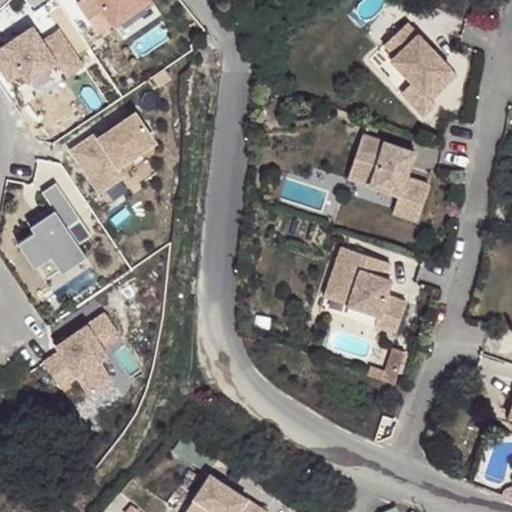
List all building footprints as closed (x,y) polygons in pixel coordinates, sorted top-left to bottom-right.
[(96,0),(114,21),(138,0),(96,0)] [(455,66),(416,22),(392,43),(403,55),(398,59),(419,82),(436,101),(450,87),(442,78),(455,66)] [(32,27),(3,46),(28,82),(56,63),(32,27)] [(464,76),(455,66),(442,78),(450,87),(464,76)] [(419,82),(408,92),(429,115),(440,106),(436,101),(419,82)] [(364,111),(340,103),(338,109),(362,118),(364,111)] [(154,142),(135,113),(99,136),(96,132),(71,148),(97,190),(123,173),(117,165),(154,142)] [(418,147),(366,129),(351,172),(401,190),(396,204),(395,208),(419,216),(431,180),(415,174),(414,177),(408,175),(418,147)] [(51,254),(63,271),(87,254),(67,225),(81,216),(56,180),(42,190),(51,203),(55,208),(31,225),(35,230),(18,241),(35,266),(51,254)] [(27,220),(31,225),(55,208),(51,203),(27,220)] [(343,242),(330,280),(353,288),(349,300),(379,310),(376,321),(397,328),(407,298),(387,291),(392,276),(386,274),(392,259),(343,242)] [(330,280),(326,292),(349,300),(353,288),(330,280)] [(120,333),(105,311),(57,344),(61,349),(45,360),(62,385),(78,374),(91,393),(113,378),(100,359),(109,353),(103,345),(120,333)] [(397,379),(408,347),(395,343),(387,366),(372,361),(369,369),(397,379)] [(267,511),(214,475),(188,511),(267,511)] [(511,494),(511,484),(505,488),(503,491),(511,494)]
